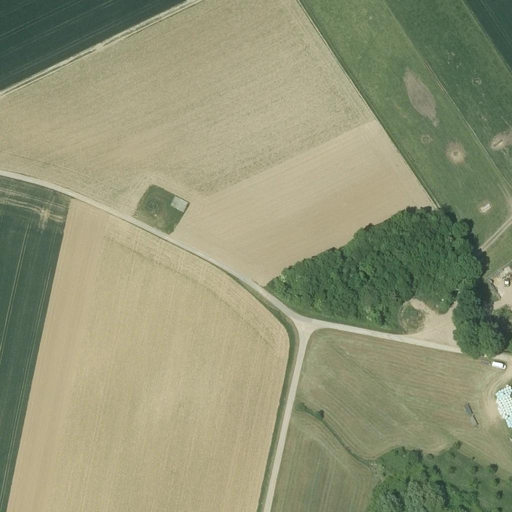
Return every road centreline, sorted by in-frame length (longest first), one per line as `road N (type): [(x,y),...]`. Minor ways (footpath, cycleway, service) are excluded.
road 1 (track): [(511,357),(297,325),(168,248),(0,186)]
road 2 (track): [(197,0),(0,96)]
road 3 (track): [(305,327),(270,511)]
